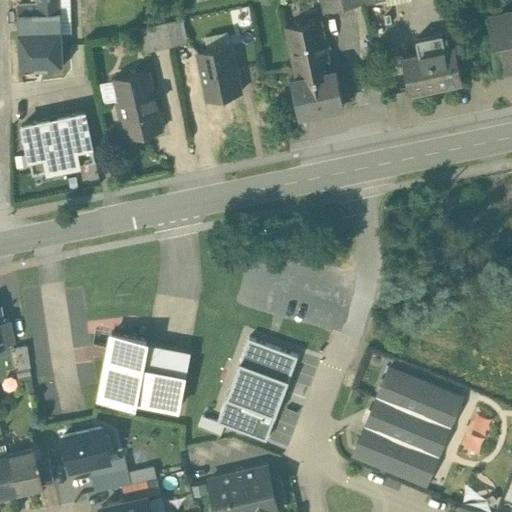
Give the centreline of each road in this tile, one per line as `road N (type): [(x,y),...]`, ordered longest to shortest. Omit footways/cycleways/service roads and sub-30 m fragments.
road 1 (secondary): [(0,245),(354,167)]
road 2 (residential): [(317,511),(308,454),(361,306),(368,263),(354,167)]
road 3 (secondary): [(354,167),(511,136)]
